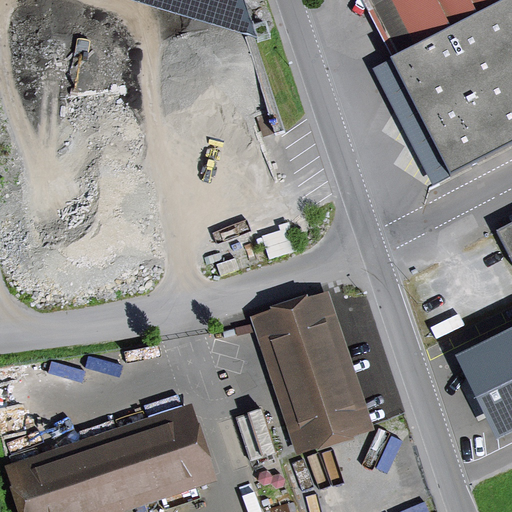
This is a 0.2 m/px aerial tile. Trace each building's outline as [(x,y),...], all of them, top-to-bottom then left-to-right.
[(124,0),(253,37),(241,0),(124,0)] [(511,0),(367,0),(402,67),(392,72),(454,194),(511,164),(511,0)] [(511,224),(498,231),(511,257),(511,224)] [(290,228),(266,237),(273,256),(297,247),(290,228)] [(374,424),(326,286),(249,313),(279,397),(297,451),(303,449),(374,424)] [(511,342),(468,364),(501,429),(511,424),(511,342)] [(297,451),(279,397),(235,412),(250,457),(278,448),(297,501),(318,494),(303,449),(297,451)] [(191,398),(4,460),(21,511),(112,511),(218,477),(191,398)]
